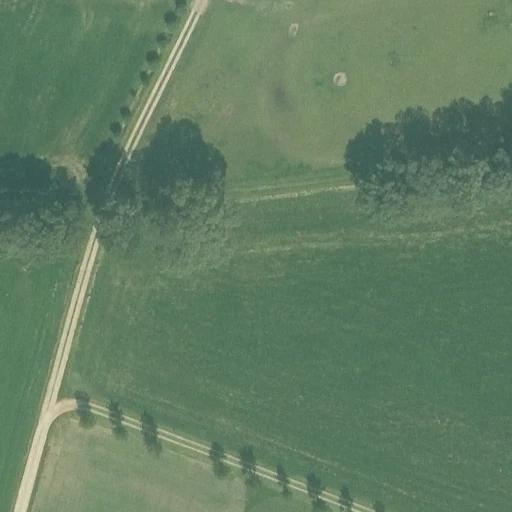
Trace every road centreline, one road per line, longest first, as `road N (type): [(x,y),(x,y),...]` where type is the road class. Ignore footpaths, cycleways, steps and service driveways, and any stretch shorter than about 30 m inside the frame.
road 1 (unknown): [(101,210),(189,0)]
road 2 (track): [(51,398),(101,210)]
